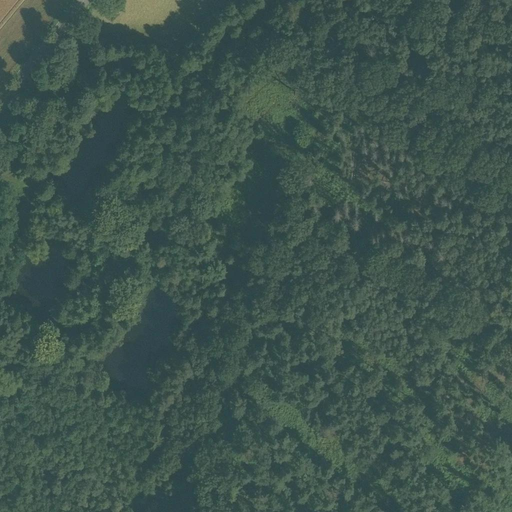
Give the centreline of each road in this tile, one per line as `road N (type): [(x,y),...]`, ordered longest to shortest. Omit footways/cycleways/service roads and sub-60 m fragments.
road 1 (track): [(208,461),(258,263),(314,107),(364,0)]
road 2 (secondary): [(95,0),(0,113)]
road 3 (track): [(46,57),(52,81),(6,188)]
